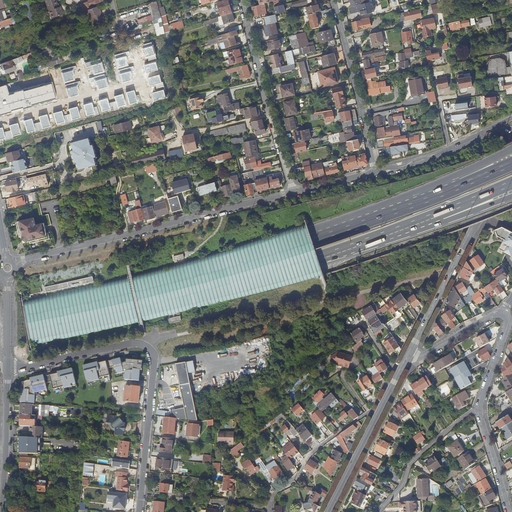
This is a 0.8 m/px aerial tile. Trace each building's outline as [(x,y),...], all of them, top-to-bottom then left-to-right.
[(8,0),(0,0),(0,9),(10,6),(8,0)] [(55,0),(46,0),(45,1),(49,11),(50,11),(51,14),(53,19),(63,15),(62,10),(60,7),(58,8),(56,2),(55,0)] [(105,0),(90,0),(87,1),(87,2),(81,5),(80,5),(81,7),(82,7),(83,11),(86,11),(90,9),(89,6),(105,0)] [(221,17),(231,13),(228,0),(217,3),(221,17)] [(361,5),(357,6),(358,12),(360,11),(361,15),(367,13),(368,13),(374,12),(373,8),(372,2),(365,3),(365,4),(361,5)] [(315,13),(320,12),(319,8),(321,7),(320,3),(307,7),(309,15),(315,13)] [(266,14),(264,4),(261,5),(252,7),(254,17),(266,14)] [(433,15),(441,13),(440,4),(431,6),(433,15)] [(90,9),(86,11),(88,17),(91,17),(93,24),(103,21),(100,14),(98,6),(90,9)] [(358,12),(357,6),(352,7),(349,8),(351,14),(358,12)] [(403,14),(404,21),(422,17),(420,10),(403,14)] [(234,21),(231,13),(221,17),(204,22),(205,25),(218,21),(219,26),(234,21)] [(318,26),(315,13),(309,15),(308,15),(312,28),(318,26)] [(275,14),(265,17),(267,25),(277,22),(275,14)] [(318,16),(320,24),(328,22),(326,15),(318,16)] [(165,34),(169,32),(169,30),(165,16),(161,17),(162,24),(165,34)] [(490,17),(478,20),(480,27),(491,24),(490,17)] [(369,18),(354,21),(355,22),(351,23),(353,30),(371,26),(369,18)] [(3,25),(11,22),(10,19),(6,20),(0,22),(0,27),(4,26),(3,25)] [(434,19),(421,21),(423,31),(436,28),(434,19)] [(461,28),(464,27),(464,25),(469,24),(468,20),(461,22),(461,21),(449,24),(450,30),(455,29),(455,28),(461,27),(461,28)] [(174,31),(184,28),(182,21),(170,25),(171,27),(173,26),(174,31)] [(267,25),(264,25),(266,36),(277,33),(275,23),(267,25)] [(327,42),(331,41),(330,35),(332,34),(331,29),(318,33),(321,43),(327,42)] [(224,42),(226,49),(238,45),(236,38),(235,38),(234,36),(236,36),(238,35),(237,31),(218,36),(221,43),(224,42)] [(300,48),(313,45),(313,44),(312,44),(311,42),(308,43),(305,32),(297,34),(300,48)] [(380,32),(370,34),(373,46),(383,44),(380,32)] [(409,32),(402,34),(403,42),(407,42),(408,46),(412,45),(409,32)] [(267,41),(269,50),(281,47),(279,39),(267,41)] [(143,44),(144,47),(142,48),(143,53),(145,54),(145,57),(149,56),(150,60),(155,59),(154,55),(155,55),(153,45),(152,46),(151,42),(143,44)] [(220,54),(227,51),(226,49),(224,42),(221,43),(218,44),(217,44),(220,54)] [(313,45),(300,48),(299,49),(301,55),(304,54),(303,52),(306,52),(311,51),(312,52),(315,51),(313,45)] [(239,48),(228,51),(231,65),(242,62),(239,48)] [(362,54),(362,58),(385,53),(384,49),(362,54)] [(295,63),(292,50),(285,52),(287,59),(288,65),(294,64),(295,63)] [(129,51),(114,55),(117,68),(129,66),(126,56),(130,55),(129,51)] [(61,57),(62,61),(74,57),(72,53),(61,57)] [(270,56),(270,60),(272,60),(272,62),(271,62),(270,63),(280,60),(281,60),(280,57),(279,57),(278,53),(270,56)] [(325,67),(338,64),(335,53),(319,57),(319,60),(323,59),(325,67)] [(44,63),(45,68),(61,63),(59,56),(43,62),(44,63)] [(365,70),(370,69),(369,62),(378,60),(378,57),(363,60),(364,63),(360,64),(361,67),(364,66),(365,70)] [(487,67),(506,64),(506,60),(500,57),(491,59),(487,64),(487,67)] [(93,75),(105,72),(101,59),(85,63),(86,67),(91,66),(93,75)] [(12,60),(5,63),(6,66),(3,67),(6,73),(16,70),(12,60)] [(273,69),(282,67),(280,60),(270,63),(271,67),(272,66),(273,69)] [(308,77),(307,72),(306,69),(304,61),(299,62),(303,78),(308,77)] [(407,61),(398,63),(400,70),(408,68),(407,61)] [(155,62),(144,65),(146,73),(157,70),(155,62)] [(511,63),(511,66),(507,67),(506,64),(487,67),(490,79),(503,77),(511,75),(511,63)] [(288,65),(282,67),(273,69),(272,69),(273,73),(281,71),(281,72),(295,68),(294,64),(288,65)] [(247,65),(226,70),(226,72),(227,72),(228,73),(238,71),(241,79),(250,77),(247,65)] [(76,66),(61,70),(64,83),(75,80),(73,71),(77,70),(76,66)] [(133,66),(118,70),(121,83),(133,80),(130,71),(134,70),(133,66)] [(320,72),(323,87),(340,83),(336,68),(320,72)] [(367,79),(377,77),(375,68),(370,69),(365,70),(367,79)] [(105,74),(89,79),(90,82),(94,81),(97,91),(108,87),(105,74)] [(153,93),(155,101),(166,98),(164,90),(166,89),(163,81),(161,81),(159,74),(148,77),(150,85),(156,84),(158,91),(153,93)] [(465,74),(458,74),(460,88),(473,87),(472,75),(465,76),(465,74)] [(411,96),(425,93),(422,77),(407,80),(411,96)] [(367,81),(369,95),(391,91),(390,86),(386,87),(385,82),(372,84),(371,81),(367,81)] [(0,86),(0,114),(55,100),(51,84),(8,95),(6,85),(0,86)] [(282,91),(280,92),(282,98),(295,95),(292,84),(280,87),(282,91)] [(346,107),(344,98),(344,95),(342,87),(333,89),(335,98),(336,98),(339,108),(346,107)] [(134,90),(126,93),(129,104),(137,102),(137,104),(141,103),(139,94),(135,95),(134,90)] [(427,103),(436,101),(434,91),(425,93),(427,103)] [(240,109),(239,103),(231,106),(227,93),(217,96),(220,106),(223,106),(225,113),(240,109)] [(107,98),(99,100),(102,112),(110,109),(111,111),(119,109),(119,107),(126,105),(123,94),(115,96),(116,102),(109,104),(107,98)] [(496,96),(485,98),(486,107),(497,105),(496,101),(496,96)] [(203,102),(202,97),(189,100),(192,110),(203,107),(202,102),(203,102)] [(295,100),(284,102),(287,116),(298,114),(295,100)] [(91,102),(83,105),(87,116),(94,113),(95,116),(99,114),(96,106),(93,107),(91,102)] [(61,111),(54,113),(57,124),(64,122),(64,124),(73,122),(72,120),(80,118),(76,106),(68,109),(70,115),(62,117),(61,111)] [(255,106),(240,109),(241,114),(246,113),(247,119),(258,116),(255,106)] [(342,122),(357,119),(355,109),(340,113),(342,122)] [(225,120),(223,113),(217,114),(216,110),(207,112),(209,121),(213,120),(214,123),(225,120)] [(317,113),(314,113),(314,116),(324,114),(326,122),(334,121),(333,111),(324,113),(324,112),(317,113)] [(387,111),(373,114),(375,127),(385,125),(383,116),(388,115),(387,111)] [(31,119),(25,121),(28,132),(34,130),(35,132),(44,130),(43,128),(50,126),(47,114),(39,117),(41,122),(33,125),(31,119)] [(479,114),(468,115),(469,125),(480,124),(479,114)] [(294,117),(285,119),(287,130),(296,128),(294,117)] [(358,123),(357,119),(342,122),(345,132),(347,142),(348,142),(355,140),(355,136),(352,124),(358,123)] [(121,124),(114,126),(116,133),(131,129),(129,121),(121,123),(121,124)] [(2,128),(0,128),(0,138),(4,137),(5,140),(13,138),(13,136),(20,134),(17,123),(9,126),(11,131),(3,133),(2,128)] [(230,132),(243,129),(242,124),(229,127),(230,132)] [(263,124),(253,127),(253,128),(255,127),(257,135),(266,133),(264,125),(263,125),(263,124)] [(390,126),(377,128),(379,137),(393,135),(393,136),(400,135),(398,126),(393,126),(390,126)] [(152,142),(156,142),(156,143),(159,142),(158,141),(164,140),(163,134),(161,135),(159,127),(149,129),(152,142)] [(211,137),(225,134),(224,128),(210,132),(211,137)] [(309,129),(304,130),(298,131),(295,132),(297,142),(311,139),(309,129)] [(346,142),(345,132),(327,136),(328,137),(332,136),(334,142),(340,140),(339,137),(340,136),(341,143),(346,142)] [(183,137),(186,151),(197,149),(194,134),(183,137)] [(389,147),(400,145),(400,144),(414,141),(414,137),(383,142),(384,146),(389,146),(389,147)] [(71,142),(73,150),(71,150),(75,162),(77,161),(79,169),(96,164),(94,157),(96,156),(93,144),(91,145),(89,138),(71,142)] [(355,140),(348,142),(349,150),(360,148),(358,139),(357,139),(355,140)] [(255,140),(244,142),(247,156),(257,155),(255,140)] [(294,143),(297,153),(307,151),(305,141),(294,143)] [(181,148),(171,151),(173,159),(183,156),(181,148)] [(13,161),(22,159),(20,150),(6,153),(8,162),(13,161)] [(132,158),(134,165),(165,157),(163,150),(132,158)] [(368,165),(367,159),(366,153),(357,155),(357,157),(360,156),(361,157),(356,158),(356,155),(342,158),(345,170),(368,165)] [(22,159),(13,161),(16,172),(27,170),(24,158),(22,159)] [(254,171),(271,167),(270,163),(259,166),(259,163),(256,164),(255,158),(245,161),(247,169),(253,167),(254,171)] [(310,166),(313,177),(325,175),(322,163),(310,166)] [(329,164),(329,165),(330,168),(326,170),(327,174),(330,174),(331,175),(336,173),(335,172),(339,172),(337,163),(329,164)] [(310,166),(306,167),(309,180),(314,179),(313,177),(310,166)] [(177,193),(184,191),(181,181),(187,179),(184,172),(162,177),(163,181),(167,196),(177,193)] [(258,193),(258,191),(255,183),(252,172),(248,173),(249,179),(243,181),(247,196),(251,195),(252,194),(254,193),(255,194),(258,193)] [(46,173),(26,178),(28,186),(39,183),(40,187),(49,185),(46,173)] [(114,173),(110,174),(113,185),(118,184),(114,173)] [(267,178),(270,188),(274,187),(275,188),(277,188),(276,187),(281,186),(280,180),(277,181),(276,180),(273,181),(272,177),(274,176),(275,176),(275,174),(267,176),(267,178)] [(232,185),(234,194),(241,192),(237,175),(230,177),(230,178),(232,185)] [(258,191),(270,188),(267,178),(262,179),(262,180),(261,181),(255,183),(258,191)] [(6,181),(8,191),(18,189),(16,179),(6,181)] [(198,187),(206,185),(205,180),(194,183),(195,188),(198,187)] [(200,196),(221,190),(218,181),(206,185),(198,187),(200,196)] [(224,197),(234,194),(232,185),(221,187),(224,197)] [(182,210),(177,193),(167,196),(170,206),(172,212),(182,210)] [(23,195),(9,198),(11,207),(25,204),(23,195)] [(166,202),(152,205),(152,206),(155,216),(169,213),(166,202)] [(147,205),(142,207),(142,208),(145,218),(145,220),(155,217),(152,206),(148,208),(147,205)] [(136,221),(145,218),(142,208),(133,211),(136,221)] [(47,237),(46,233),(45,227),(44,223),(35,225),(34,218),(17,222),(19,229),(17,229),(19,237),(21,237),(21,238),(27,242),(29,241),(30,243),(39,241),(39,239),(47,237)] [(127,277),(21,302),(29,346),(144,322),(165,317),(169,316),(221,302),(269,291),(323,276),(306,224),(245,244),(186,262),(127,277)] [(495,234),(497,239),(504,242),(500,250),(504,252),(504,254),(511,258),(511,256),(511,232),(503,228),(496,231),(497,233),(495,234)] [(39,239),(39,241),(49,238),(48,233),(46,233),(47,237),(39,239)] [(476,269),(484,263),(479,255),(470,261),(471,261),(468,263),(471,268),(474,266),(476,269)] [(470,271),(471,268),(468,263),(467,261),(459,276),(468,280),(472,272),(470,271)] [(498,282),(502,288),(507,285),(504,279),(507,277),(503,269),(494,274),(499,282),(498,282)] [(94,276),(45,286),(46,291),(95,282),(94,276)] [(503,290),(502,288),(498,282),(496,280),(484,287),(487,291),(494,286),(499,293),(503,290)] [(468,292),(467,289),(462,282),(456,286),(461,294),(466,290),(469,295),(470,297),(471,296),(470,295),(468,292)] [(455,307),(460,297),(454,287),(446,302),(455,307)] [(484,287),(479,290),(476,293),(472,295),(471,296),(477,304),(483,300),(480,296),(482,295),(480,292),(482,291),(484,293),(487,291),(484,287)] [(401,293),(394,299),(400,308),(408,302),(401,293)] [(417,305),(421,302),(414,294),(408,299),(419,314),(421,310),(418,306),(417,305)] [(391,312),(392,314),(400,308),(394,299),(386,305),(386,306),(387,308),(391,312)] [(376,314),(371,306),(363,311),(364,315),(363,316),(364,317),(366,316),(368,319),(376,314)] [(452,322),(455,319),(454,317),(455,317),(450,310),(445,314),(442,316),(443,318),(448,324),(452,329),(456,326),(452,322)] [(368,321),(376,333),(382,329),(386,326),(385,324),(383,324),(376,315),(368,321)] [(437,323),(441,329),(448,324),(443,318),(437,323)] [(444,332),(441,329),(437,323),(436,322),(433,327),(441,337),(445,334),(444,333),(444,332)] [(361,342),(363,341),(361,339),(365,336),(360,329),(362,328),(361,328),(360,327),(360,326),(355,328),(354,329),(356,332),(351,335),(358,344),(361,342)] [(476,339),(480,347),(484,345),(489,342),(485,334),(476,339)] [(400,347),(400,346),(399,346),(393,337),(389,340),(389,338),(388,339),(388,340),(384,343),(390,352),(395,349),(396,350),(400,347)] [(364,346),(361,342),(358,344),(353,347),(355,352),(364,346)] [(480,356),(481,358),(482,360),(481,360),(481,361),(482,361),(490,356),(484,345),(480,347),(476,350),(480,356)] [(338,352),(331,357),(335,362),(334,363),(339,365),(344,366),(345,365),(350,367),(352,358),(347,357),(348,356),(338,352)] [(431,369),(433,374),(454,362),(450,355),(433,364),(435,367),(431,369)] [(121,358),(112,360),(116,375),(125,372),(125,380),(140,382),(141,370),(142,370),(142,365),(138,365),(139,360),(127,359),(126,362),(122,363),(121,358)] [(501,372),(504,379),(511,374),(511,363),(511,362),(508,358),(502,369),(503,371),(501,372)] [(102,378),(110,376),(107,361),(97,363),(97,362),(83,365),(87,383),(102,379),(102,378)] [(198,420),(194,400),(191,383),(186,362),(175,364),(185,408),(171,411),(172,417),(176,418),(198,421),(198,420)] [(377,369),(380,374),(388,369),(384,364),(377,369)] [(383,379),(376,368),(375,366),(372,367),(376,374),(374,375),(375,376),(371,378),(375,384),(378,382),(379,383),(380,382),(379,381),(383,379)] [(58,373),(50,375),(53,389),(64,386),(64,389),(77,385),(73,368),(58,372),(58,373)] [(473,374),(470,369),(454,378),(461,390),(471,384),(468,377),(473,374)] [(44,374),(30,378),(31,381),(25,382),(25,390),(21,389),(20,402),(35,403),(35,393),(39,392),(39,394),(48,392),(44,374)] [(511,374),(504,379),(501,380),(508,391),(511,388),(511,374)] [(426,376),(417,382),(422,391),(432,385),(427,377),(426,376)] [(369,388),(373,385),(367,377),(358,382),(364,391),(361,393),(365,399),(372,395),(368,390),(369,389),(369,388)] [(416,395),(422,391),(417,382),(410,386),(416,395)] [(126,386),(124,401),(138,403),(140,387),(126,386)] [(313,398),(317,402),(324,395),(320,391),(313,398)] [(465,400),(469,398),(465,391),(452,398),(459,410),(468,405),(465,400)] [(214,396),(216,400),(226,396),(224,392),(214,396)] [(320,410),(321,411),(336,399),(331,393),(317,406),(320,410)] [(412,395),(401,401),(407,410),(418,404),(412,395)] [(342,400),(339,403),(344,408),(354,420),(358,417),(351,408),(350,409),(342,400)] [(32,416),(33,405),(22,404),(21,415),(31,415),(32,416)] [(399,416),(406,411),(401,404),(393,409),(399,416)] [(49,416),(50,406),(43,405),(42,416),(49,416)] [(291,410),(297,416),(298,417),(300,416),(299,415),(303,411),(297,405),(291,410)] [(321,430),(324,434),(327,431),(320,422),(326,417),(321,411),(320,410),(311,417),(317,424),(316,425),(321,430)] [(336,416),(337,417),(336,419),(339,423),(348,416),(344,412),(343,413),(342,411),(336,416)] [(116,430),(115,434),(125,435),(126,422),(122,421),(122,416),(104,414),(103,422),(111,423),(110,429),(116,430)] [(20,426),(31,427),(31,415),(21,415),(20,426)] [(501,428),(504,426),(511,421),(508,415),(497,422),(501,428)] [(172,417),(165,417),(165,418),(163,433),(175,434),(176,420),(176,418),(172,417)] [(342,439),(344,438),(357,429),(361,425),(360,424),(358,422),(340,435),(342,439)] [(384,432),(393,437),(398,427),(389,422),(384,432)] [(199,425),(188,424),(187,436),(198,437),(199,425)] [(298,433),(296,431),(291,424),(287,426),(287,425),(286,426),(285,425),(281,428),(285,434),(287,433),(287,434),(289,433),(288,432),(289,431),(294,437),(298,433)] [(303,425),(296,431),(298,433),(305,441),(312,435),(303,425)] [(44,427),(31,427),(31,432),(34,432),(34,438),(43,438),(44,427)] [(218,442),(228,442),(229,432),(219,432),(218,442)] [(421,432),(413,438),(418,444),(425,439),(421,432)] [(349,451),(346,445),(342,439),(340,435),(337,437),(338,439),(343,448),(344,447),(348,453),(349,451)] [(174,439),(164,437),(163,445),(162,445),(161,452),(172,453),(174,439)] [(25,438),(17,438),(16,438),(16,442),(17,442),(17,451),(18,451),(18,452),(22,452),(22,451),(25,451),(25,438)] [(380,439),(375,450),(385,455),(390,445),(380,439)] [(49,454),(57,454),(55,445),(56,440),(47,440),(47,443),(52,443),(52,447),(53,451),(49,451),(49,454)] [(130,442),(119,441),(117,456),(128,458),(130,442)] [(464,451),(461,447),(457,441),(454,444),(449,447),(455,457),(464,451)] [(241,443),(229,451),(232,455),(234,457),(239,454),(237,451),(244,447),(241,443)] [(282,462),(288,471),(294,466),(283,450),(280,452),(283,456),(283,458),(284,461),(282,462)] [(338,462),(339,463),(341,459),(339,458),(341,454),(335,451),(331,459),(338,462)] [(466,469),(476,462),(469,451),(459,458),(466,469)] [(373,457),(380,460),(383,456),(376,452),(373,457)] [(297,453),(290,458),(292,461),(299,457),(297,453)] [(372,456),(368,463),(377,467),(381,461),(372,456)] [(173,460),(157,457),(155,469),(172,471),(173,460)] [(331,476),(338,462),(331,459),(329,457),(323,468),(331,476)] [(441,466),(435,457),(430,460),(430,461),(425,464),(431,473),(441,466)] [(26,468),(26,471),(35,471),(36,458),(21,458),(20,468),(23,468),(26,468)] [(130,468),(131,460),(114,458),(113,466),(130,468)] [(250,475),(260,469),(258,466),(255,468),(249,459),(241,464),(244,470),(246,469),(250,475)] [(304,469),(306,471),(312,474),(318,465),(310,460),(304,469)] [(260,469),(269,483),(283,474),(275,461),(266,467),(265,465),(260,469)] [(221,463),(211,462),(211,464),(211,471),(220,472),(221,463)] [(479,466),(477,467),(472,471),(473,473),(469,475),(474,483),(478,480),(479,481),(486,476),(479,466)] [(361,480),(371,485),(377,475),(372,472),(365,469),(363,468),(360,474),(363,475),(361,480)] [(117,490),(128,491),(129,485),(127,485),(128,478),(127,478),(127,473),(119,472),(117,490)] [(223,491),(232,492),(233,493),(234,487),(233,487),(233,483),(235,484),(235,478),(225,476),(223,491)] [(475,484),(481,494),(485,492),(490,489),(484,478),(476,483),(475,484)] [(45,492),(46,485),(46,481),(36,480),(26,479),(26,484),(35,485),(35,488),(35,489),(36,489),(36,491),(45,492)] [(356,490),(366,495),(371,485),(361,480),(358,479),(353,489),(356,490)] [(417,480),(418,501),(420,501),(424,501),(434,501),(434,497),(434,496),(429,496),(428,480),(417,480)] [(173,485),(161,484),(160,492),(172,493),(173,485)] [(326,497),(328,493),(321,489),(319,494),(321,495),(326,497)] [(489,501),(490,500),(496,497),(492,489),(485,493),(485,492),(481,494),(479,496),(485,507),(492,504),(489,501)] [(351,503),(360,508),(364,499),(366,495),(356,490),(354,494),(355,495),(353,498),(351,503)] [(116,508),(121,508),(125,509),(126,504),(128,504),(129,500),(126,499),(127,494),(109,492),(108,502),(114,502),(114,507),(116,508)] [(312,511),(313,510),(313,511),(315,511),(318,506),(316,505),(321,495),(319,494),(314,492),(309,502),(309,503),(303,505),(304,511),(308,511),(312,511)] [(155,502),(153,511),(164,511),(165,503),(155,502)] [(403,511),(416,511),(416,502),(403,502),(400,503),(399,508),(403,508),(403,511)]
